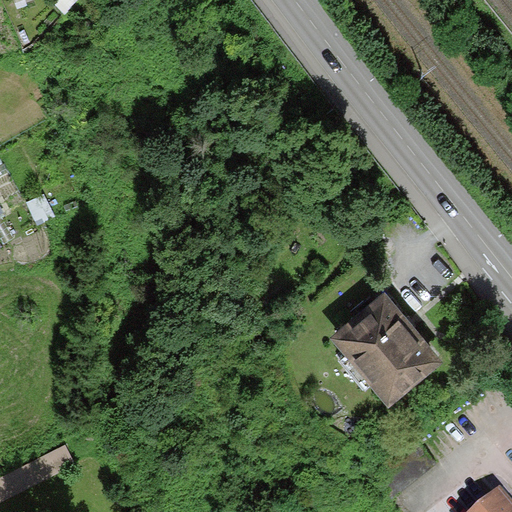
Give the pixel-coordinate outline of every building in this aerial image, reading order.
[(298,130),(283,115),(268,129),(283,145),(298,130)] [(49,203),(37,182),(23,190),(34,211),(49,203)] [(0,226),(20,215),(13,202),(0,209),(0,226)] [(434,347),(381,284),(333,324),(386,387),(434,347)] [(435,455),(416,432),(374,467),(394,490),(435,455)] [(0,489),(69,452),(61,437),(0,469),(0,489)] [(511,511),(494,492),(471,511),(511,511)]
